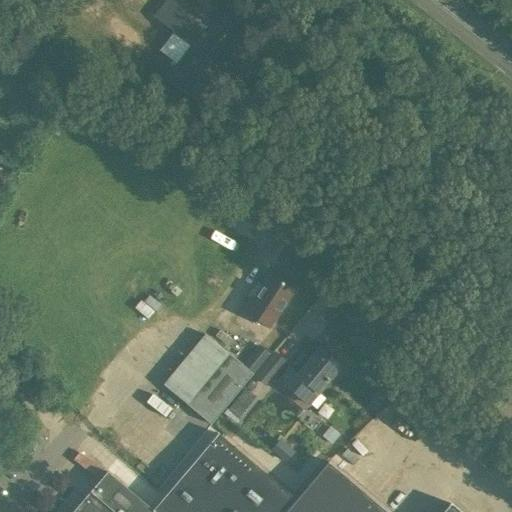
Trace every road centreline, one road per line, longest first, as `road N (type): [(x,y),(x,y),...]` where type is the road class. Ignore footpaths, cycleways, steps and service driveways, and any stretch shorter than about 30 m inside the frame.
road 1 (unclassified): [(511,134),(341,0)]
road 2 (unclassified): [(343,281),(511,413)]
